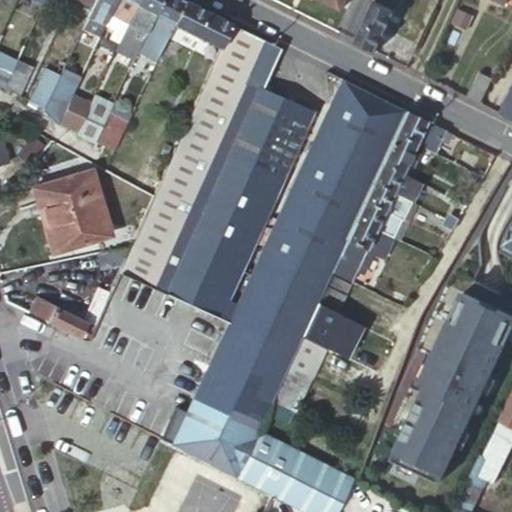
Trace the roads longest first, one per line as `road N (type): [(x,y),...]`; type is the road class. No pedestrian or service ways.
road 1 (residential): [(227,0),(511,141)]
road 2 (secondary): [(40,511),(0,377)]
